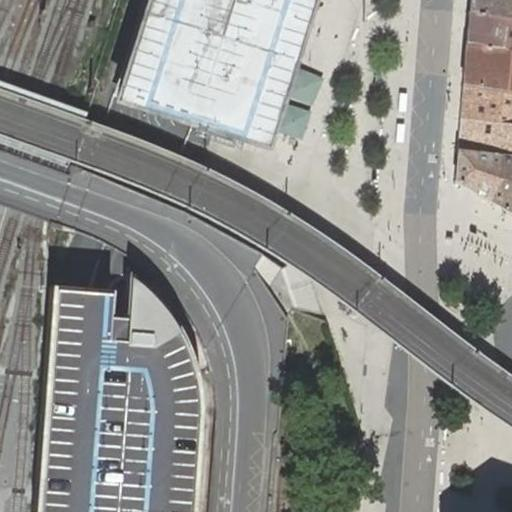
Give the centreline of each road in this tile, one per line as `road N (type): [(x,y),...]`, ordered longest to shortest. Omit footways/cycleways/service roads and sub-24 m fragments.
road 1 (residential): [(438,0),(420,217),(424,404),(416,511)]
road 2 (secondary): [(246,511),(253,361),(217,275),(174,237),(0,169)]
